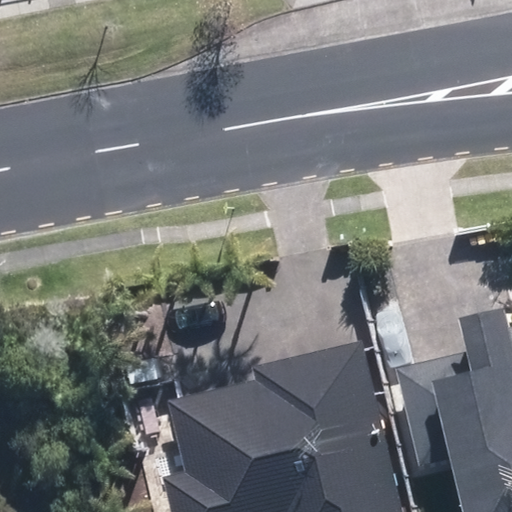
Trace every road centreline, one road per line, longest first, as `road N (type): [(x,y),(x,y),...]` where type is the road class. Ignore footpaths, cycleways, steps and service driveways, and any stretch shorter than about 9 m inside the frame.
road 1 (tertiary): [(304,117),(0,175)]
road 2 (tertiary): [(304,117),(511,75)]
road 3 (tertiary): [(511,95),(304,117)]
